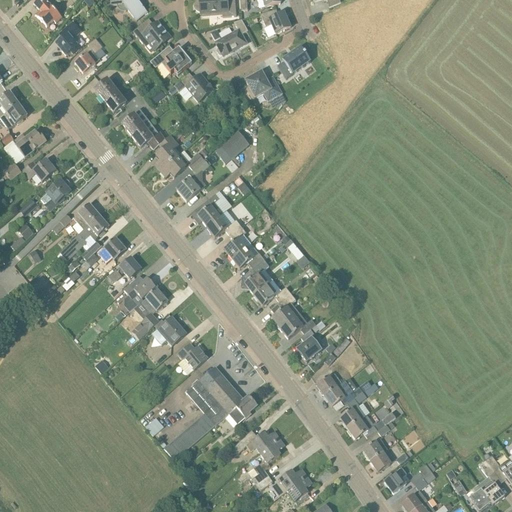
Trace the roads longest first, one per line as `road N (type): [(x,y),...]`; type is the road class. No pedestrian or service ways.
road 1 (secondary): [(379,511),(269,359),(110,164)]
road 2 (residential): [(180,0),(180,28),(225,75),(309,28)]
road 3 (secondary): [(110,164),(0,30)]
road 4 (unclassified): [(0,275),(110,164)]
